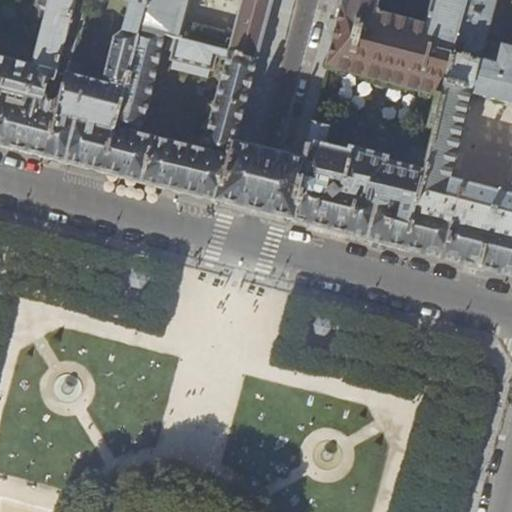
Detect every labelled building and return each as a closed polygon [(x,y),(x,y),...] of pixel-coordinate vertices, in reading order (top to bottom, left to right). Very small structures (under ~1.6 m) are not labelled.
[(31,64),(31,66),(0,58),(0,146),(45,158),(50,136),(61,91),(50,88),(47,100),(43,98),(48,80),(53,81),(73,0),(35,0),(35,4),(39,8),(36,18),(43,20),(37,44),(35,44),(30,64),(31,64)] [(103,85),(124,90),(139,30),(146,0),(129,0),(130,0),(120,34),(113,40),(104,78),(105,78),(103,85)] [(172,38),(182,0),(146,0),(139,30),(164,37),(165,36),(169,37),(172,38)] [(229,53),(257,62),(269,16),(271,5),(272,0),(243,0),(231,47),(182,34),(181,40),(229,53)] [(342,4),(326,68),(434,96),(425,129),(433,131),(452,59),(466,0),(343,0),(343,2),(342,4)] [(511,0),(466,0),(452,59),(495,69),(501,45),(511,47),(511,46),(485,40),(495,0),(511,0)] [(114,128),(140,135),(164,37),(139,30),(124,90),(114,128)] [(209,71),(213,72),(218,54),(228,56),(208,132),(206,132),(204,134),(205,137),(206,139),(203,151),(230,159),(234,145),(235,145),(240,127),(244,110),(257,62),(229,53),(181,40),(172,38),(169,37),(166,50),(173,52),(171,61),(175,62),(173,69),(207,78),(209,71)] [(511,47),(501,45),(495,69),(452,59),(433,131),(428,152),(423,174),(409,227),(404,250),(511,277),(511,47)] [(50,136),(45,158),(102,173),(108,151),(114,128),(124,90),(103,85),(74,78),(76,67),(68,65),(61,91),(50,136)] [(266,215),(404,250),(409,227),(423,174),(428,152),(413,148),(408,170),(384,164),(385,160),(350,151),(349,155),(323,148),(328,128),(312,125),(308,145),(307,148),(306,148),(305,155),(303,162),(276,155),(269,153),(262,152),(245,147),(235,145),(234,145),(230,159),(224,180),(218,204),(236,208),(247,211),(253,212),(260,214),(266,215)] [(102,173),(218,204),(224,180),(230,159),(203,151),(140,135),(114,128),(108,151),(102,173)] [(142,288),(144,287),(146,284),(146,281),(146,279),(144,276),(142,275),(139,274),(136,275),(134,276),(132,278),(132,281),(132,284),(134,287),(136,288),(139,289),(142,288)] [(326,336),(328,334),(330,332),(331,329),(330,325),(328,323),(326,321),(323,320),(320,321),(317,323),(315,325),(315,328),(315,331),(317,334),(319,336),(323,336),(326,336)]
